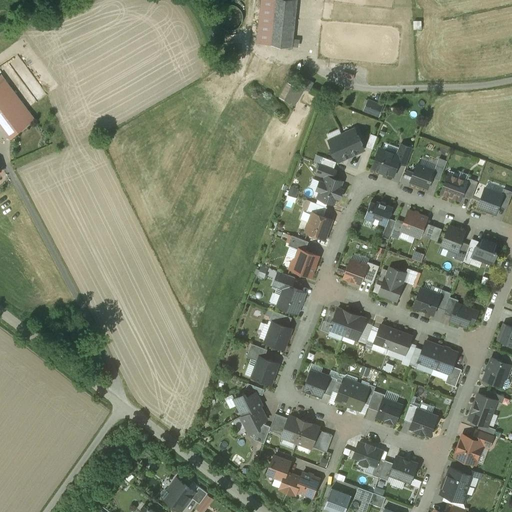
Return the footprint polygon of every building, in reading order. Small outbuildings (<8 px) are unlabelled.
[(263,0),(259,44),(271,45),(275,0),(263,0)] [(297,0),(275,0),(271,45),(292,47),(297,0)] [(242,22),(243,17),(242,12),(239,8),(235,5),(230,4),(225,5),(221,8),(218,12),(218,17),(219,22),(222,26),(226,29),(231,30),(236,29),(240,26),(242,22)] [(34,120),(0,75),(0,74),(0,125),(9,138),(34,120)] [(310,89),(314,81),(307,78),(304,86),(310,89)] [(302,89),(288,82),(280,97),(294,104),(302,89)] [(382,105),(367,99),(362,110),(378,117),(382,105)] [(355,129),(342,135),(351,155),(364,149),(361,142),(362,141),(360,135),(358,136),(355,129)] [(378,136),(371,133),(366,147),(373,149),(378,136)] [(342,135),(330,141),(333,148),(331,148),(334,154),(335,153),(339,160),(351,155),(342,135)] [(413,148),(402,144),(398,155),(401,156),(399,162),(407,165),(413,148)] [(398,155),(379,148),(372,167),(379,169),(378,170),(379,170),(380,169),(386,172),(386,173),(387,172),(394,175),(399,162),(401,156),(398,155)] [(323,157),(317,154),(315,161),(321,163),(323,157)] [(337,162),(323,157),(321,163),(334,168),(337,162)] [(447,162),(438,159),(436,165),(444,168),(447,162)] [(334,168),(321,163),(317,173),(326,177),(327,176),(334,178),(337,169),(334,168)] [(434,170),(417,164),(411,181),(428,188),(434,170)] [(458,174),(450,170),(441,193),(461,200),(463,194),(468,181),(467,181),(457,177),(458,174)] [(334,178),(327,176),(326,177),(324,182),(320,181),(317,189),(321,190),(319,197),(334,203),(336,196),(340,197),(343,190),(339,188),(342,181),(334,178)] [(478,181),(468,177),(467,181),(468,181),(463,194),(472,198),(478,181)] [(503,194),(485,188),(478,206),(496,213),(499,205),(503,194)] [(503,194),(499,205),(507,208),(511,194),(511,191),(505,189),(503,194)] [(328,207),(306,199),(310,201),(307,210),(313,213),(313,212),(324,216),(328,207)] [(394,207),(377,201),(376,203),(371,201),(365,217),(386,225),(387,226),(389,218),(394,207)] [(427,217),(409,210),(405,221),(401,230),(420,237),(427,217)] [(324,216),(313,212),(313,213),(310,222),(308,223),(306,227),(307,229),(306,231),(325,238),(332,219),(324,216)] [(396,220),(389,218),(387,226),(386,225),(383,235),(389,237),(389,239),(391,235),(393,230),(397,219),(397,218),(396,220)] [(405,221),(397,219),(393,230),(400,232),(401,230),(405,221)] [(465,231),(449,225),(442,245),(457,251),(458,251),(461,241),(465,231)] [(400,232),(393,230),(391,235),(398,238),(400,232)] [(309,241),(292,235),(288,245),(299,249),(300,248),(305,250),(309,241)] [(470,244),(467,250),(473,253),(476,245),(479,246),(481,242),(472,238),(470,244)] [(497,244),(482,238),(481,242),(479,246),(476,245),(473,253),(472,255),(493,263),(497,253),(494,252),(497,244)] [(470,244),(461,241),(458,251),(457,251),(454,258),(463,261),(467,250),(470,244)] [(305,250),(300,248),(299,249),(296,259),(293,261),(290,268),(311,276),(319,255),(305,250)] [(473,253),(467,250),(463,261),(469,263),(472,255),(473,253)] [(367,265),(360,263),(359,261),(353,259),(351,260),(344,277),(361,283),(363,278),(367,265)] [(379,266),(368,261),(367,265),(363,278),(373,282),(379,266)] [(264,276),(267,267),(260,264),(256,273),(264,276)] [(406,273),(390,267),(386,278),(385,278),(379,293),(397,300),(403,284),(402,284),(403,280),(406,273)] [(418,272),(408,268),(406,273),(403,280),(414,284),(418,272)] [(295,277),(279,271),(273,285),(285,289),(286,285),(292,287),(295,277)] [(292,287),(286,285),(285,289),(279,305),(297,312),(300,305),(303,298),(302,298),(305,292),(292,287)] [(440,295),(421,288),(414,306),(434,313),(436,306),(441,295),(440,295)] [(452,293),(442,289),(440,295),(441,295),(436,306),(445,309),(450,296),(452,293)] [(459,299),(450,296),(445,309),(444,313),(452,316),(457,303),(459,299)] [(457,303),(452,316),(451,320),(467,326),(469,321),(474,322),(478,311),(457,303)] [(344,310),(338,308),(332,323),(330,329),(331,329),(344,334),(352,313),(344,310)] [(290,316),(273,310),(269,320),(273,322),(273,321),(289,327),(290,324),(287,323),(290,316)] [(352,313),(344,334),(358,339),(360,333),(364,322),(365,318),(359,316),(352,313)] [(332,323),(324,320),(321,329),(329,332),(331,329),(330,329),(332,323)] [(289,327),(273,321),(273,322),(266,342),(284,349),(292,328),(289,327)] [(373,325),(364,322),(360,333),(369,336),(373,325)] [(397,330),(381,324),(374,342),(390,348),(397,330)] [(511,326),(505,324),(499,339),(511,343),(511,326)] [(397,330),(390,348),(405,353),(412,335),(397,330)] [(369,336),(360,333),(358,339),(366,342),(369,336)] [(442,346),(426,341),(423,349),(418,361),(419,361),(434,367),(442,346)] [(268,349),(252,343),(247,356),(258,361),(260,356),(264,358),(268,349)] [(442,346),(434,367),(449,372),(450,373),(452,366),(457,352),(442,346)] [(416,347),(410,364),(417,366),(419,361),(418,361),(423,349),(416,347)] [(511,356),(504,353),(501,361),(511,365),(510,365),(511,365),(511,356)] [(264,358),(260,356),(258,361),(253,377),(271,384),(278,363),(264,358)] [(501,361),(492,358),(484,378),(498,383),(497,383),(499,386),(505,388),(508,387),(510,381),(509,379),(506,378),(510,365),(511,365),(501,361)] [(452,366),(450,373),(449,372),(445,382),(456,386),(462,369),(452,366)] [(319,373),(311,371),(304,389),(322,396),(323,392),(329,375),(321,372),(319,373)] [(338,378),(329,375),(323,392),(331,395),(333,390),(337,380),(338,378)] [(349,383),(343,380),(342,382),(337,380),(333,390),(339,392),(336,399),(345,402),(344,404),(348,405),(357,382),(352,380),(349,383)] [(361,384),(357,382),(348,405),(352,407),(352,405),(361,409),(364,402),(369,404),(373,393),(367,391),(368,390),(362,387),(361,384)] [(265,389),(248,383),(246,388),(256,392),(263,395),(265,389)] [(386,394),(374,390),(373,393),(369,404),(368,407),(379,411),(384,397),(384,398),(386,394)] [(505,396),(488,390),(486,395),(497,400),(502,402),(505,396)] [(256,392),(247,397),(245,393),(235,399),(243,415),(260,406),(261,406),(263,405),(256,392)] [(486,395),(479,393),(469,419),(480,423),(487,425),(497,400),(486,395)] [(384,398),(384,397),(379,411),(377,416),(395,423),(402,404),(384,398)] [(410,403),(404,420),(412,422),(417,409),(418,409),(419,406),(410,403)] [(260,406),(243,415),(241,416),(250,433),(254,431),(266,425),(265,424),(263,421),(267,419),(261,406),(260,406)] [(418,409),(417,409),(412,422),(411,427),(428,434),(431,433),(437,416),(418,409)] [(284,416),(276,413),(271,426),(269,429),(278,433),(284,416)] [(298,418),(290,415),(289,418),(284,416),(278,433),(282,434),(282,436),(297,442),(305,420),(298,418)] [(312,423),(305,420),(297,442),(312,447),(312,446),(319,448),(325,431),(319,429),(320,427),(311,423),(312,423)] [(487,425),(480,423),(478,428),(488,432),(490,427),(487,425)] [(266,425),(254,431),(256,435),(254,439),(264,443),(269,429),(271,426),(265,424),(266,425)] [(478,428),(477,428),(473,438),(483,442),(482,444),(489,446),(494,434),(493,434),(488,432),(478,428)] [(325,431),(319,448),(327,451),(333,434),(325,431)] [(473,438),(463,434),(455,456),(475,463),(482,444),(483,442),(473,438)] [(375,445),(367,443),(367,445),(359,442),(354,457),(361,459),(360,462),(367,465),(369,462),(376,465),(379,457),(382,450),(374,447),(375,445)] [(291,461),(274,455),(267,474),(283,480),(284,480),(287,471),(291,461)] [(417,463),(397,455),(394,463),(390,474),(410,482),(417,463)] [(379,457),(376,465),(372,474),(379,476),(386,460),(379,457)] [(386,460),(379,476),(388,480),(390,474),(394,463),(386,460)] [(462,471),(451,467),(441,493),(463,501),(467,493),(472,495),(475,487),(470,485),(472,477),(462,473),(462,471)] [(294,474),(287,471),(284,480),(283,480),(280,488),(288,491),(294,474)] [(320,478),(303,471),(301,476),(296,490),(297,490),(313,496),(320,478)] [(301,476),(294,474),(288,491),(296,494),(297,490),(296,490),(301,476)] [(196,491),(181,480),(177,485),(173,482),(167,490),(166,489),(161,495),(163,496),(162,497),(178,509),(183,503),(186,505),(192,497),(196,491)] [(208,493),(199,486),(196,491),(192,497),(200,503),(208,493)] [(374,492),(359,486),(355,497),(370,502),(374,492)] [(351,494),(332,487),(333,487),(332,487),(324,507),(325,507),(331,509),(330,511),(337,511),(338,511),(337,511),(345,511),(352,494),(351,494)] [(386,496),(374,492),(370,502),(382,507),(386,496)] [(464,511),(465,509),(449,502),(444,511),(464,511)]
